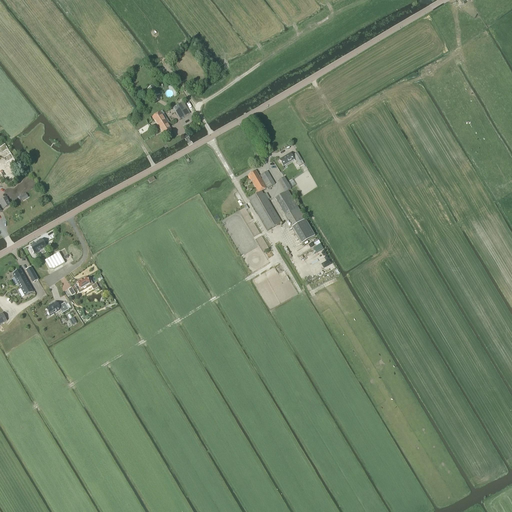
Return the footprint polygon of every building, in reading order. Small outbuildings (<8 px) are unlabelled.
[(152,99),(159,95),(154,86),(147,91),(152,99)] [(179,120),(189,114),(183,102),(172,109),(179,120)] [(160,113),(152,118),(158,127),(157,128),(159,132),(161,131),(163,135),(171,130),(168,125),(169,124),(166,119),(164,120),(160,113)] [(299,166),(303,164),(297,153),(293,155),(299,166)] [(294,160),(290,154),(279,160),(283,167),(294,160)] [(258,194),(261,192),(274,184),(267,172),(260,176),(262,179),(261,180),(256,171),(248,176),(258,193),(258,194)] [(279,181),(286,193),(275,199),(292,228),(305,221),(288,191),(291,190),(284,178),(279,181)] [(281,223),(264,194),(263,195),(261,192),(258,194),(258,193),(248,199),(267,231),(281,223)] [(21,195),(18,197),(19,200),(20,199),(22,202),(26,199),(28,198),(26,194),(22,196),(21,195)] [(0,203),(2,207),(0,207),(0,209),(0,210),(3,209),(10,205),(6,198),(0,201),(0,203)] [(305,221),(292,228),(302,245),(315,237),(305,221)] [(37,251),(46,247),(42,240),(33,245),(33,246),(30,247),(34,254),(38,252),(37,251)] [(53,270),(65,263),(59,253),(45,261),(49,269),(53,270)] [(33,284),(38,281),(31,267),(25,270),(33,284)] [(20,270),(12,275),(14,279),(18,285),(18,286),(26,281),(20,270)] [(76,285),(74,286),(79,294),(91,287),(92,290),(97,287),(95,283),(92,285),(88,278),(87,279),(86,278),(76,284),(76,285)] [(26,281),(18,286),(20,290),(24,296),(25,297),(33,292),(26,281)] [(45,309),(49,316),(59,310),(62,314),(68,310),(64,304),(58,307),(55,303),(45,309)]
